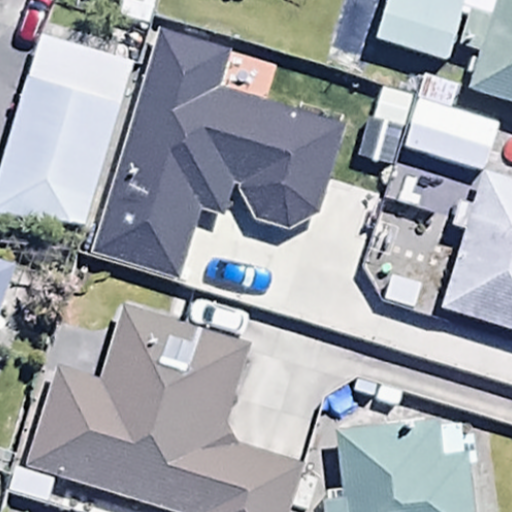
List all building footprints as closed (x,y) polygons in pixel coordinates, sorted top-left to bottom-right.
[(480,55),(468,96),(511,109),(511,0),(464,0),(463,3),(452,0),(391,0),(378,45),(450,66),(456,48),(480,55)] [(234,191),(252,224),(283,233),(318,216),(344,130),(220,94),(231,58),(160,37),(92,257),(178,283),(201,208),(227,216),(234,191)] [(0,173),(0,219),(87,232),(137,69),(41,39),(0,173)] [(443,313),(511,334),(511,187),(488,180),(477,213),(463,209),(455,233),(467,237),(443,313)] [(0,316),(17,270),(0,264),(0,316)] [(295,511),(307,475),(237,453),(229,432),(251,352),(120,317),(101,384),(55,372),(26,475),(147,511),(295,511)] [(473,511),(472,461),(439,462),(439,434),(341,436),(342,504),(324,504),(324,511),(473,511)]
